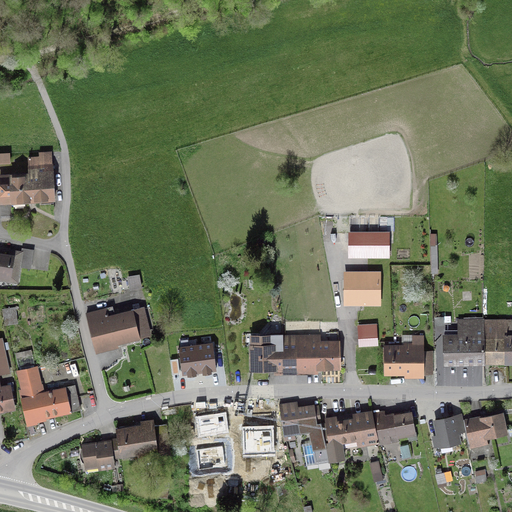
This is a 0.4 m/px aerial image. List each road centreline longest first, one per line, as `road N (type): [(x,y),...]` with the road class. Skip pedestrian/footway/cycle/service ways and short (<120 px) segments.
road 1 (residential): [(511,390),(214,395),(105,416)]
road 2 (residential): [(105,416),(62,234),(65,162),(45,95)]
road 3 (track): [(13,60),(212,0)]
road 4 (residential): [(105,416),(38,445),(0,490)]
